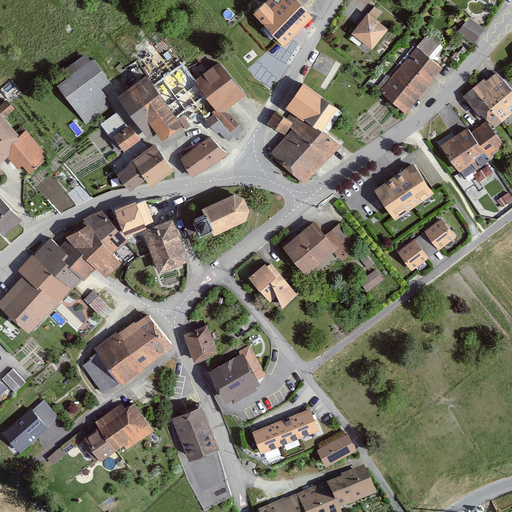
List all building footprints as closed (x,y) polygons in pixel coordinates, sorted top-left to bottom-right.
[(270,0),(256,12),(284,44),(296,33),(300,37),(320,20),(303,2),(305,0),(270,0)] [(390,28),(370,14),(356,34),(375,48),(390,28)] [(486,29),(471,18),(459,34),(474,45),(486,29)] [(407,111),(444,69),(420,48),(383,90),(407,111)] [(108,97),(103,89),(113,82),(96,58),(93,60),(87,52),(54,76),(87,122),(111,106),(105,98),(108,97)] [(227,112),(248,95),(221,61),(199,80),(182,58),(154,79),(150,74),(120,95),(151,139),(161,132),(167,141),(188,125),(186,122),(214,100),(220,107),(207,119),(220,133),(225,130),(230,135),(240,127),(227,112)] [(511,85),(499,72),(489,81),(487,79),(476,87),(506,119),(511,114),(511,85)] [(343,109),(307,82),(289,107),(295,112),(328,130),(343,109)] [(503,121),(506,119),(476,87),(465,97),(483,114),(486,112),(495,123),(501,120),(503,121)] [(0,165),(12,156),(28,176),(51,157),(28,129),(23,133),(9,116),(18,109),(9,98),(1,106),(0,104),(0,165)] [(130,126),(120,112),(104,124),(114,138),(130,126)] [(307,182),(345,144),(328,130),(295,112),(296,122),(280,112),(272,125),(290,135),(275,152),(307,182)] [(465,176),(508,146),(491,122),(475,133),(471,127),(444,146),(465,176)] [(128,152),(144,140),(134,125),(117,137),(128,152)] [(195,177),(231,154),(217,133),(182,155),(195,177)] [(179,170),(159,142),(136,159),(156,186),(179,170)] [(400,220),(439,192),(416,161),(377,190),(400,220)] [(122,175),(134,190),(150,177),(138,162),(122,175)] [(479,180),(495,170),(490,163),(474,172),(479,180)] [(238,194),(206,209),(208,215),(198,220),(204,234),(216,230),(218,235),(251,219),(255,209),(249,197),(238,194)] [(24,221),(0,195),(0,232),(5,238),(24,221)] [(119,209),(129,236),(151,228),(140,201),(119,209)] [(131,240),(104,210),(84,218),(92,224),(66,233),(69,237),(99,267),(110,277),(125,263),(117,252),(131,240)] [(442,250),(459,238),(444,217),(427,230),(442,250)] [(191,261),(177,220),(149,230),(164,271),(191,261)] [(308,273),(340,250),(318,220),(286,244),(308,273)] [(348,259),(363,246),(344,220),(328,231),(348,259)] [(36,254),(74,288),(85,277),(87,280),(99,267),(69,237),(61,245),(53,237),(36,254)] [(415,271),(433,257),(418,237),(400,251),(415,271)] [(0,303),(31,333),(74,288),(36,254),(20,269),(26,275),(0,302),(0,303)] [(370,270),(376,265),(367,254),(361,258),(370,270)] [(259,272),(252,277),(272,303),(281,297),(288,305),(301,294),(271,261),(259,272)] [(370,293),(387,280),(379,269),(361,281),(370,293)] [(100,310),(108,302),(94,288),(86,297),(100,310)] [(174,348),(150,314),(102,349),(126,382),(174,348)] [(210,326),(189,334),(199,360),(220,352),(210,326)] [(247,353),(215,371),(230,399),(263,381),(247,353)] [(14,366),(3,376),(16,390),(28,380),(14,366)] [(303,385),(292,371),(279,382),(290,396),(303,385)] [(155,432),(132,398),(97,421),(102,429),(84,441),(98,462),(127,443),(130,449),(155,432)] [(202,401),(172,412),(188,456),(218,445),(202,401)] [(310,409),(253,432),(261,454),(319,431),(310,409)] [(32,410),(4,435),(20,453),(48,428),(32,410)] [(357,452),(346,433),(317,451),(327,469),(357,452)] [(53,459),(66,451),(62,446),(49,454),(53,459)] [(364,469),(327,484),(340,511),(376,498),(364,469)] [(327,484),(297,497),(302,511),(340,511),(327,484)] [(302,511),(297,497),(286,503),(285,500),(259,511),(302,511)]
